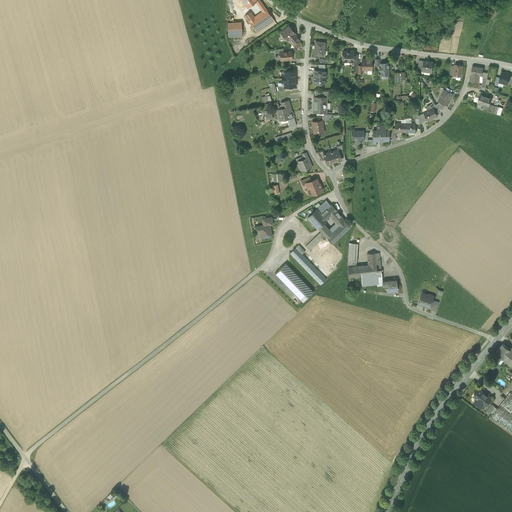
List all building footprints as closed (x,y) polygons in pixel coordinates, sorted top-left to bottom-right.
[(240,0),(246,8),(255,2),(258,1),(257,0),(240,0)] [(259,0),(258,0),(258,1),(255,2),(262,12),(266,9),(259,0)] [(272,17),(266,9),(262,12),(253,18),(249,21),(254,29),(272,17)] [(272,17),(254,29),(257,33),(275,21),(272,17)] [(228,35),(242,34),(241,22),(227,23),(228,35)] [(289,40),(294,45),(298,41),(299,40),(294,35),(295,34),(289,27),(284,31),(284,30),(281,32),(282,33),(281,34),(287,41),(289,40)] [(314,55),(323,56),(325,42),(315,42),(315,46),(315,48),(314,55)] [(353,62),(354,62),(354,55),(354,52),(352,50),(351,50),(350,51),(343,51),(343,62),(350,62),(350,61),(353,61),(353,62)] [(280,53),(281,61),(292,59),(291,51),(283,52),(280,53)] [(367,70),(368,70),(367,69),(371,69),(371,60),(367,60),(367,59),(362,59),(362,66),(362,70),(367,70)] [(430,71),(432,71),(433,62),(424,61),(423,67),(422,70),(425,70),(430,71)] [(388,75),(388,62),(385,62),(385,63),(380,63),(380,67),(379,68),(379,70),(380,71),(380,75),(381,75),(388,75)] [(457,75),(461,76),(463,66),(455,64),(455,66),(453,75),(457,75)] [(469,81),(478,83),(479,76),(482,76),(483,68),(472,66),(469,81)] [(313,84),(324,85),(325,71),(324,71),(318,71),(314,70),(313,84)] [(281,75),(281,79),(295,79),(295,74),(295,71),(293,71),(290,71),(285,71),(283,71),(284,75),(281,75)] [(395,83),(398,83),(398,79),(401,79),(405,79),(405,72),(401,72),(401,73),(395,73),(395,83)] [(510,75),(501,72),(500,78),(499,82),(508,84),(508,83),(510,75)] [(296,83),(295,79),(281,79),(281,83),(284,83),(284,86),(284,87),(286,87),(293,87),(295,87),(295,83),(296,83)] [(446,105),(448,105),(453,94),(444,89),(444,90),(445,90),(439,101),(438,100),(438,101),(439,101),(446,105)] [(477,102),(478,102),(489,106),(490,104),(492,98),(480,94),(477,102)] [(400,100),(400,105),(405,105),(405,95),(397,95),(397,100),(400,100)] [(326,103),(326,98),(326,97),(315,97),(314,97),(313,112),(316,112),(324,112),(326,112),(326,108),(326,103)] [(276,110),(277,116),(292,112),(289,100),(280,103),(281,106),(282,108),(279,109),(276,110)] [(439,103),(436,105),(439,111),(444,108),(446,105),(439,101),(439,103)] [(439,112),(439,111),(436,105),(434,102),(431,104),(433,108),(436,114),(439,112)] [(477,104),(479,105),(482,106),(481,109),(487,111),(489,106),(478,102),(477,104)] [(487,111),(493,113),(495,106),(490,104),(489,106),(487,111)] [(433,108),(429,110),(424,113),(427,119),(428,120),(437,115),(436,114),(433,108)] [(295,121),(292,112),(277,116),(278,116),(277,116),(279,121),(280,121),(287,119),(288,123),(289,127),(296,126),(295,121)] [(418,119),(419,123),(427,119),(424,113),(418,116),(418,119)] [(312,122),(314,134),(324,133),(323,129),(324,129),(323,124),(322,124),(322,120),(312,122)] [(395,132),(405,132),(405,123),(401,123),(395,123),(395,128),(395,132)] [(412,123),(405,123),(405,132),(416,132),(416,124),(416,123),(415,123),(412,123)] [(372,140),(376,140),(389,139),(389,130),(385,130),(385,125),(378,125),(378,128),(378,130),(372,130),(372,139),(372,140)] [(363,140),(364,140),(364,132),(364,130),(353,130),(353,135),(351,135),(351,138),(353,139),(363,140)] [(282,136),(284,141),(292,139),(291,133),(282,136)] [(338,149),(331,152),(334,162),(341,160),(339,154),(338,149)] [(316,152),(321,160),(325,159),(324,154),(323,150),(316,152)] [(327,164),(334,162),(331,152),(324,154),(325,159),(327,164)] [(297,162),(301,172),(312,167),(306,153),(302,154),(303,156),(304,159),(302,160),(297,162)] [(301,181),(303,186),(306,185),(305,183),(311,181),(309,178),(301,181)] [(313,194),(313,195),(322,191),(320,184),(319,184),(317,180),(313,181),(313,180),(311,181),(305,183),(306,185),(308,189),(308,190),(311,188),(313,194)] [(317,209),(321,214),(330,206),(326,200),(317,209)] [(336,212),(330,206),(321,214),(327,221),(331,217),(336,213),(336,212)] [(322,225),(327,221),(321,214),(317,209),(308,217),(318,229),(318,228),(322,225)] [(331,217),(334,221),(341,215),(337,211),(336,212),(336,213),(331,217)] [(330,233),(326,237),(332,244),(342,235),(350,227),(341,215),(334,221),(337,226),(330,233)] [(260,232),(261,238),(271,237),(270,229),(270,225),(273,225),(272,221),(263,223),(264,226),(254,227),(255,233),(260,232)] [(330,233),(322,225),(318,228),(325,236),(326,237),(330,233)] [(306,247),(309,250),(320,240),(317,236),(306,247)] [(349,243),(347,262),(356,262),(358,244),(349,243)] [(298,245),(296,248),(302,255),(305,252),(298,245)] [(321,274),(302,255),(296,248),(290,254),(320,285),(326,279),(321,274)] [(376,264),(376,260),(375,253),(367,254),(368,265),(376,264)] [(275,274),(303,303),(313,292),(285,263),(275,274)] [(377,270),(376,264),(368,265),(356,266),(348,267),(349,278),(361,277),(362,286),(377,284),(377,286),(382,286),(382,282),(381,270),(380,270),(377,270)] [(387,285),(388,291),(397,290),(396,280),(387,281),(382,282),(382,286),(387,285)] [(430,307),(430,308),(433,300),(434,298),(433,296),(430,295),(428,296),(423,295),(422,299),(420,298),(418,303),(428,307),(430,307)] [(429,309),(436,311),(439,302),(433,300),(430,308),(430,307),(429,309)] [(495,353),(498,356),(502,359),(503,359),(510,350),(510,349),(503,344),(495,353)] [(511,348),(510,349),(510,350),(503,359),(502,359),(511,366),(511,348)] [(474,402),(481,408),(485,403),(487,404),(491,399),(479,389),(475,395),(478,397),(477,398),(474,402)] [(511,394),(509,393),(491,417),(511,432),(511,394)] [(486,413),(489,415),(495,407),(492,405),(486,413)]
